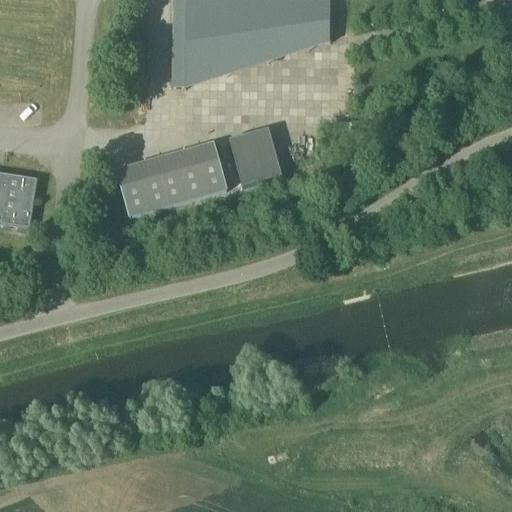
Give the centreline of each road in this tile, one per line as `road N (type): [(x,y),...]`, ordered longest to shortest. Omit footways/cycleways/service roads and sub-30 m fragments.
road 1 (unclassified): [(0,335),(260,271),(313,250),(428,173),(511,138)]
road 2 (unknown): [(65,145),(32,327)]
road 3 (unknown): [(65,145),(88,0)]
